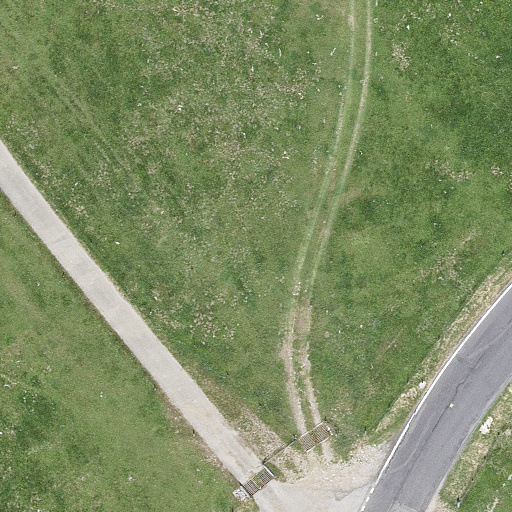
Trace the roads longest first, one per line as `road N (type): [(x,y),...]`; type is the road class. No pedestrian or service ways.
road 1 (track): [(313,511),(292,339),(353,0)]
road 2 (track): [(279,511),(183,404),(0,158)]
road 3 (tertiary): [(398,511),(469,373),(511,328)]
road 4 (track): [(183,404),(0,334)]
